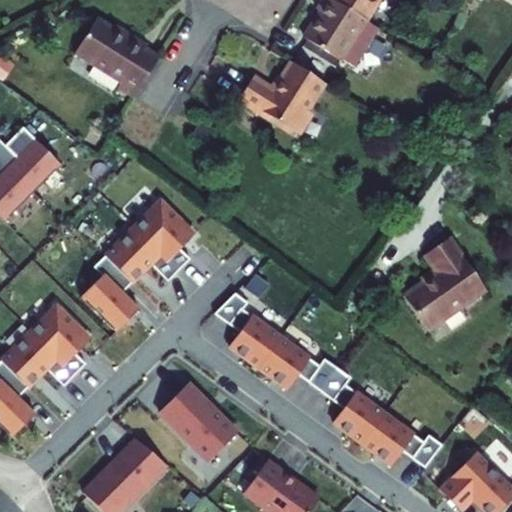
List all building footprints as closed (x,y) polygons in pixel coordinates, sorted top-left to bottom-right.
[(388,0),(324,0),(315,14),(322,19),(308,44),(346,68),(348,65),(361,73),(384,35),(372,27),(388,0)] [(117,37),(89,19),(65,56),(113,85),(108,90),(127,101),(152,59),(138,48),(140,44),(120,33),(117,37)] [(247,76),(231,100),(262,119),(265,116),(298,134),(312,113),(307,110),(323,85),(288,62),(271,89),(247,76)] [(0,223),(52,170),(15,133),(0,148),(0,155),(9,164),(0,172),(0,223)] [(203,138),(193,154),(207,163),(217,146),(203,138)] [(0,155),(0,172),(9,164),(0,155)] [(182,234),(149,200),(123,226),(167,269),(178,258),(168,248),(182,234)] [(167,269),(123,226),(94,255),(121,281),(139,263),(156,280),(167,269)] [(446,235),(421,253),(433,271),(401,294),(425,330),(483,288),(446,235)] [(121,281),(94,255),(83,266),(91,274),(70,296),(105,331),(128,308),(111,291),(121,281)] [(232,302),(221,294),(202,314),(230,334),(219,348),(248,369),(269,339),(227,309),(232,302)] [(44,305),(19,331),(64,375),(75,364),(64,354),(79,339),(44,305)] [(64,375),(19,331),(0,349),(0,369),(17,387),(35,369),(52,386),(64,375)] [(307,367),(269,339),(248,369),(275,389),(286,374),(309,391),(325,369),(312,360),(307,367)] [(17,387),(0,369),(0,438),(1,439),(23,416),(6,398),(17,387)] [(337,377),(325,369),(309,391),(332,408),(321,422),(350,443),(352,442),(372,414),(331,385),(337,377)] [(199,463),(227,434),(177,385),(149,414),(199,463)] [(414,467),(430,445),(417,436),(412,443),(372,414),(352,442),(350,443),(380,465),(390,450),(414,467)] [(112,511),(157,467),(124,439),(112,451),(114,453),(73,495),(90,511),(112,511)] [(483,511),(504,491),(462,451),(427,487),(450,510),(463,496),(466,499),(465,501),(476,511),(483,511)] [(257,459),(232,494),(256,511),(298,511),(308,499),(273,474),(274,472),(257,459)]
